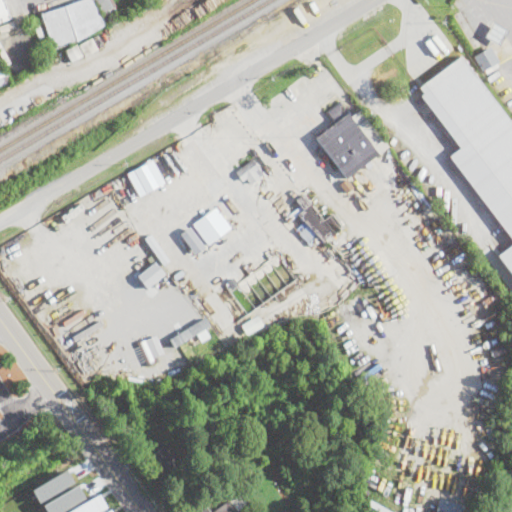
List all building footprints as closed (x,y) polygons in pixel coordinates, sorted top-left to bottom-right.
[(0,22),(0,0),(3,0),(10,18),(4,20),(0,22)] [(77,41),(54,49),(41,13),(78,0),(92,0),(106,24),(77,41)] [(111,0),(121,19),(108,24),(96,0),(111,0)] [(98,49),(85,56),(78,45),(92,38),(98,49)] [(511,56),(505,60),(494,43),(501,39),(511,56)] [(82,55),(71,60),(65,48),(76,43),(82,55)] [(483,71),(474,56),(491,47),(499,62),(483,71)] [(511,276),(497,256),(511,244),(511,240),(449,156),(460,148),(420,96),(423,94),(418,87),(461,55),(511,122),(511,276)] [(0,67),(3,75),(9,73),(12,80),(0,85),(0,67)] [(350,118),(360,110),(388,146),(347,178),(316,138),(336,122),(328,112),(340,104),(350,118)] [(255,171),(261,179),(266,175),(269,179),(258,189),(248,176),(243,180),(236,172),(253,159),(259,168),(255,171)] [(163,184),(154,160),(127,171),(137,195),(163,184)] [(347,193),(340,184),(346,179),(353,188),(347,193)] [(325,221),(333,213),(344,225),(332,236),(331,235),(324,242),(299,214),(303,210),(296,202),(304,194),(325,221)] [(193,220),(207,243),(231,229),(217,206),(193,220)] [(179,232),(195,254),(204,247),(189,225),(179,232)] [(238,283),(232,288),(226,281),(233,276),(238,283)] [(209,325),(204,316),(170,337),(175,345),(196,332),(201,340),(208,336),(203,328),(209,325)] [(170,455),(174,452),(181,461),(175,466),(181,474),(170,482),(159,465),(156,468),(153,464),(154,462),(150,457),(164,447),(170,455)] [(31,489),(39,502),(73,481),(66,468),(31,489)] [(46,511),(58,511),(85,497),(76,483),(42,504),(46,511)] [(106,506),(96,511),(66,511),(98,493),(106,506)] [(246,503),(238,509),(229,499),(238,493),(246,503)] [(434,511),(462,511),(464,504),(439,497),(434,511)] [(211,511),(227,500),(235,511),(188,511),(197,505),(199,508),(205,504),(211,511)]
